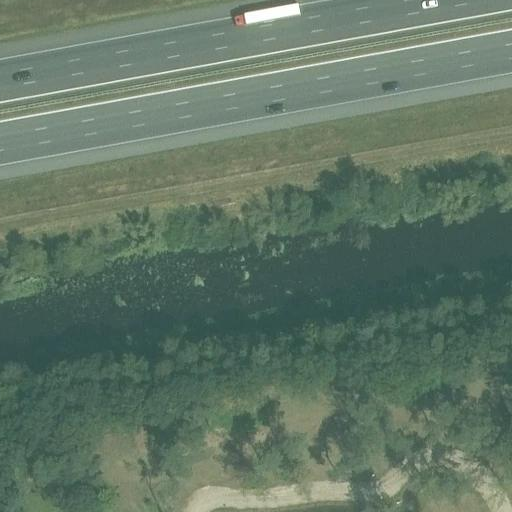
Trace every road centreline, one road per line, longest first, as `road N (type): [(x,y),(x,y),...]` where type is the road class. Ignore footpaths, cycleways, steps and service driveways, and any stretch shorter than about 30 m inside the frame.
road 1 (motorway): [(0,143),(511,51)]
road 2 (motorway): [(437,0),(0,78)]
